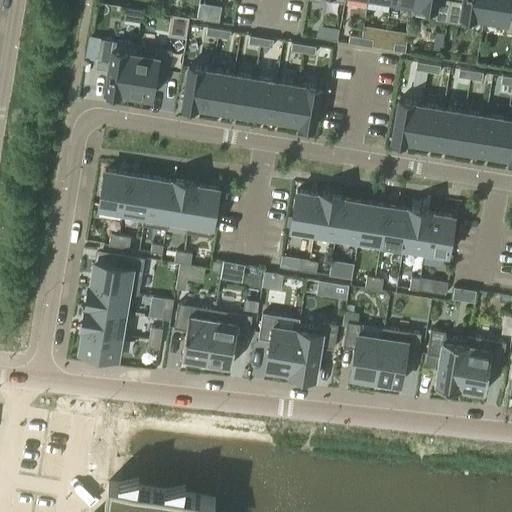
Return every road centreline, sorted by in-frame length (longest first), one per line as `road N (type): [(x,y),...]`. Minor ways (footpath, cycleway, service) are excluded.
road 1 (residential): [(40,383),(76,140),(86,122),(108,118),(511,182)]
road 2 (residential): [(40,383),(511,435)]
